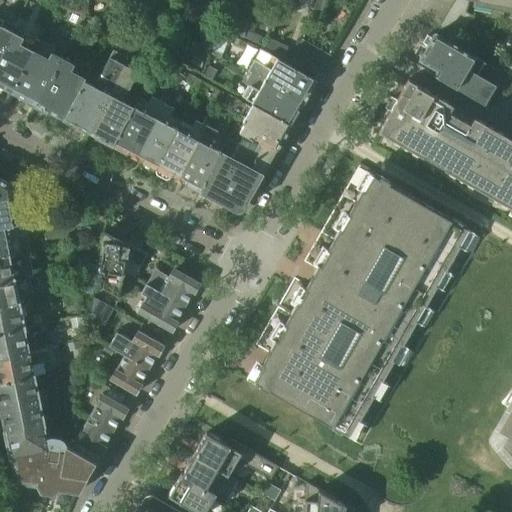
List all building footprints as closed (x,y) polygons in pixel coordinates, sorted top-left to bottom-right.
[(323,11),(326,0),(318,0),(315,8),(323,11)] [(454,0),(453,3),(447,13),(468,25),(473,15),(467,11),(469,0),(454,0)] [(511,0),(480,0),(493,2),(493,7),(511,10),(511,0)] [(462,35),(468,25),(447,13),(441,23),(462,35)] [(247,25),(224,15),(227,23),(221,26),(244,37),(247,25)] [(21,16),(19,20),(16,27),(20,30),(26,19),(21,16)] [(0,56),(4,49),(13,31),(3,26),(5,22),(0,18),(0,56)] [(456,44),(462,35),(441,23),(436,33),(456,44)] [(217,38),(227,41),(230,35),(219,30),(217,38)] [(262,36),(254,33),(247,30),(245,37),(259,43),(262,36)] [(24,37),(13,31),(4,49),(0,56),(0,84),(14,93),(38,49),(42,41),(27,33),(24,37)] [(484,61),(456,44),(436,33),(435,34),(427,35),(423,42),(427,49),(420,59),(430,65),(427,70),(485,103),(496,84),(476,72),(478,70),(484,61)] [(177,54),(181,39),(165,35),(161,49),(177,54)] [(270,38),(267,47),(283,56),(289,47),(270,38)] [(28,102),(38,107),(64,58),(54,53),(56,49),(42,41),(38,49),(14,93),(29,101),(28,102)] [(72,44),(68,42),(62,52),(67,54),(72,44)] [(251,72),(253,73),(304,101),(317,79),(268,52),(262,48),(256,60),(254,59),(248,70),(251,72)] [(96,86),(86,81),(65,119),(89,132),(131,54),(126,52),(125,55),(115,50),(96,86)] [(89,132),(114,145),(135,106),(124,100),(143,65),(133,60),(135,56),(131,54),(89,132)] [(48,110),(65,119),(86,81),(93,68),(78,60),(76,64),(64,58),(38,107),(47,112),(48,110)] [(204,74),(212,79),(217,71),(209,66),(204,74)] [(250,86),(243,97),(291,123),(304,101),(253,73),(251,72),(245,83),(250,86)] [(202,80),(190,73),(187,78),(200,84),(202,80)] [(511,141),(406,82),(377,134),(420,159),(424,152),(448,166),(444,172),(511,210),(511,208),(511,141)] [(135,106),(114,145),(117,147),(117,149),(124,153),(127,152),(135,156),(167,95),(164,93),(160,100),(153,96),(148,104),(139,99),(135,106)] [(167,95),(135,156),(157,168),(178,128),(185,113),(167,104),(171,97),(167,95)] [(289,126),(253,106),(244,122),(246,123),(244,127),(237,123),(234,129),(244,134),(275,152),(289,126)] [(179,179),(201,191),(221,152),(210,146),(218,131),(215,129),(224,112),(216,108),(210,120),(196,145),(179,179)] [(188,134),(178,128),(157,168),(155,171),(157,174),(166,179),(170,178),(172,175),(179,179),(196,145),(210,120),(205,118),(203,123),(196,119),(188,134)] [(275,152),(244,134),(239,142),(250,148),(255,150),(250,159),(266,168),(275,152)] [(231,157),(221,152),(201,191),(221,202),(250,148),(239,142),(231,157)] [(255,150),(250,148),(221,202),(238,210),(243,209),(266,168),(250,159),(255,150)] [(0,198),(7,197),(18,195),(17,189),(18,188),(0,178),(0,198)] [(369,428),(511,509),(511,269),(365,185),(246,390),(355,453),(369,428)] [(0,198),(0,227),(33,221),(30,205),(9,209),(7,197),(0,198)] [(75,206),(64,200),(65,212),(74,211),(75,206)] [(41,219),(33,221),(0,227),(0,255),(14,253),(28,250),(31,249),(27,231),(31,232),(43,229),(41,219)] [(125,272),(131,245),(120,239),(119,233),(111,229),(107,232),(105,231),(97,270),(106,272),(103,287),(121,297),(122,292),(125,272)] [(148,254),(131,245),(125,272),(136,277),(148,254)] [(0,255),(0,281),(29,276),(33,275),(28,250),(14,253),(0,255)] [(147,283),(153,286),(186,305),(193,292),(194,292),(200,282),(175,267),(170,277),(155,269),(147,283)] [(125,272),(122,292),(135,294),(136,278),(136,277),(125,272)] [(29,276),(0,281),(0,306),(20,302),(34,299),(29,276)] [(186,305),(153,286),(147,283),(142,292),(156,301),(147,316),(172,331),(179,320),(178,319),(186,305)] [(105,301),(93,294),(91,305),(100,310),(105,301)] [(0,306),(0,331),(23,326),(25,326),(20,302),(0,306)] [(31,315),(33,324),(42,322),(40,313),(31,315)] [(73,330),(85,328),(83,316),(71,319),(73,330)] [(27,344),(23,326),(0,331),(0,357),(44,347),(43,341),(27,344)] [(149,368),(157,353),(158,354),(164,344),(139,330),(132,340),(117,332),(110,345),(125,354),(149,368)] [(79,341),(68,343),(70,351),(81,348),(79,341)] [(0,382),(35,375),(46,372),(44,363),(61,359),(58,344),(44,347),(0,357),(0,382)] [(112,356),(115,350),(107,345),(103,351),(112,356)] [(111,378),(136,393),(142,382),(141,381),(149,368),(125,354),(111,378)] [(0,382),(0,394),(2,407),(40,399),(35,375),(0,382)] [(128,406),(122,403),(126,396),(110,387),(106,393),(103,392),(89,416),(113,430),(121,416),(122,416),(128,406)] [(2,407),(7,430),(44,422),(45,422),(40,399),(2,407)] [(113,430),(89,416),(75,441),(100,455),(106,445),(105,444),(113,430)] [(6,431),(13,455),(49,447),(44,422),(7,430),(6,431)] [(271,479),(279,466),(232,439),(228,445),(219,439),(220,437),(211,432),(210,434),(207,432),(194,453),(195,453),(194,454),(229,474),(229,473),(238,459),(271,479)] [(18,480),(40,484),(42,491),(53,493),(59,487),(79,491),(96,462),(67,445),(64,449),(50,447),(49,447),(13,455),(18,480)] [(217,495),(229,474),(194,454),(183,473),(182,472),(181,474),(217,495)] [(216,496),(217,495),(181,474),(169,495),(197,511),(205,511),(215,496),(216,496)] [(345,511),(346,504),(307,482),(307,486),(304,511),(345,511)] [(271,484),(265,494),(275,500),(281,490),(271,484)] [(180,511),(181,511),(151,494),(145,497),(136,511),(180,511)]
